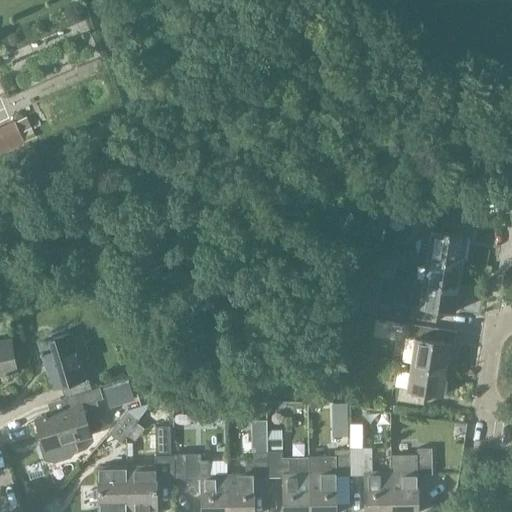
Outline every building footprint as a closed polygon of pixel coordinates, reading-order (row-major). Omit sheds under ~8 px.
[(0,152),(25,141),(16,122),(0,129),(0,152)] [(499,214),(510,212),(506,191),(494,193),(499,214)] [(415,254),(462,261),(466,235),(436,231),(436,226),(422,224),(420,239),(417,239),(415,240),(413,250),(415,253),(415,254)] [(459,286),(462,261),(415,254),(414,265),(425,266),(422,280),(459,286)] [(455,312),(459,286),(422,280),(419,307),(411,305),(409,318),(435,322),(437,309),(455,312)] [(409,363),(446,369),(450,343),(432,341),(434,328),(408,324),(406,337),(413,338),(409,363)] [(91,389),(88,378),(84,379),(70,333),(39,342),(41,350),(39,351),(40,354),(42,354),(53,389),(60,386),(64,398),(71,395),(72,396),(91,389)] [(0,374),(4,373),(5,375),(8,375),(8,373),(16,371),(10,340),(0,341),(0,374)] [(442,395),(446,369),(409,363),(406,389),(398,388),(396,400),(422,404),(423,398),(424,392),(442,395)] [(95,401),(102,398),(99,387),(91,389),(72,396),(75,407),(47,416),(46,413),(42,415),(43,417),(35,419),(41,439),(38,443),(44,460),(54,462),(70,457),(77,449),(74,440),(90,435),(86,422),(101,417),(95,401)] [(138,419),(130,413),(126,410),(108,433),(120,442),(138,419)] [(4,440),(24,434),(20,424),(1,430),(4,440)] [(155,511),(155,478),(173,478),(173,454),(170,454),(169,426),(155,426),(155,455),(154,455),(155,466),(126,466),(126,511),(155,511)] [(267,477),(266,451),(266,435),(252,436),(253,459),(245,459),(245,473),(226,474),(226,511),(253,511),(253,477),(267,477)] [(390,471),(391,511),(420,511),(420,474),(432,473),(431,448),(416,448),(416,456),(390,457),(390,471)] [(391,511),(390,471),(371,472),(371,457),(363,457),(363,449),(348,450),(349,475),(363,475),(363,511),(391,511)] [(336,511),(335,475),(349,475),(348,450),(334,450),(334,456),(308,457),(308,458),(307,458),(307,473),(308,473),(308,511),(336,511)] [(308,511),(308,473),(307,473),(307,458),(281,458),(280,451),(266,451),(267,477),(281,476),(281,511),(308,511)] [(226,511),(226,474),(207,474),(207,460),(199,460),(199,453),(185,454),(185,478),(199,478),(200,511),(226,511)] [(98,511),(126,511),(126,466),(98,467),(98,490),(90,491),(86,495),(86,503),(90,506),(99,506),(98,511)]
